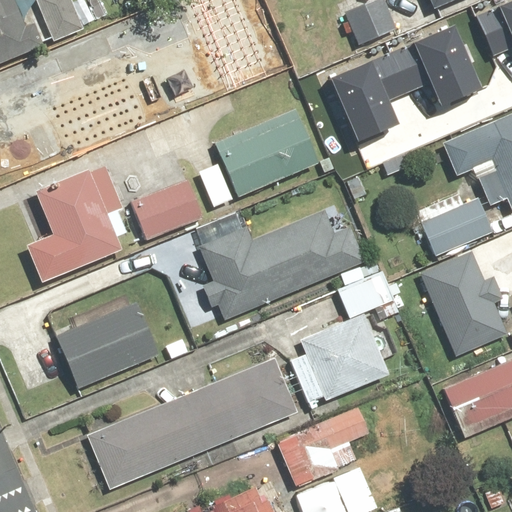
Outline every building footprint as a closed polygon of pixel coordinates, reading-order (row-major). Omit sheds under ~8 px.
[(0,0),(0,58),(88,28),(78,0),(0,0)] [(360,0),(344,7),(358,39),(401,21),(392,0),(360,0)] [(511,0),(490,10),(511,60),(511,0)] [(454,30),(386,60),(405,102),(423,94),(433,115),(483,93),(454,30)] [(325,83),(352,148),(401,127),(374,63),(325,83)] [(0,127),(0,178),(155,116),(139,78),(104,92),(100,84),(60,101),(51,79),(37,85),(30,69),(0,80),(0,107),(7,125),(0,127)] [(151,92),(162,117),(202,99),(192,74),(151,92)] [(198,166),(214,205),(323,162),(300,104),(214,138),(221,157),(198,166)] [(509,190),(511,196),(511,108),(443,137),(456,168),(472,162),(488,199),(509,190)] [(26,238),(43,280),(142,241),(110,162),(37,191),(51,227),(26,238)] [(129,200),(144,237),(205,213),(190,176),(129,200)] [(418,216),(433,252),(495,227),(480,191),(418,216)] [(253,231),(209,250),(238,319),(377,261),(360,222),(334,232),(328,216),(259,244),(253,231)] [(511,333),(480,255),(428,276),(461,356),(511,334),(511,333)] [(385,268),(338,286),(350,316),(397,297),(385,268)] [(56,333),(79,389),(163,354),(139,298),(56,333)] [(313,405),(390,375),(366,314),(289,345),(313,405)] [(511,351),(446,378),(467,431),(511,412),(511,351)] [(280,352),(87,429),(111,488),(303,411),(280,352)] [(362,398),(274,437),(297,489),(353,464),(343,442),(375,428),(362,398)] [(283,511),(266,474),(193,507),(195,511),(283,511)]
